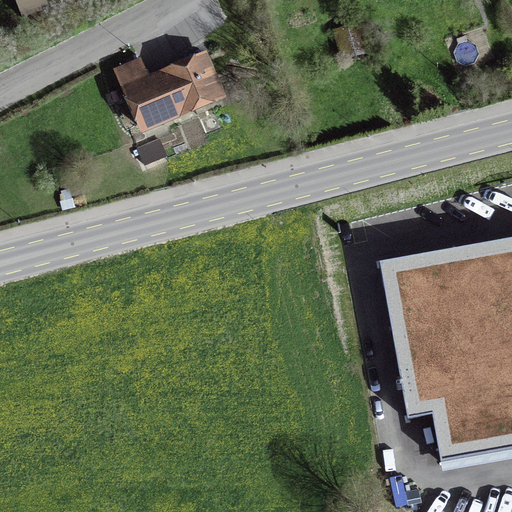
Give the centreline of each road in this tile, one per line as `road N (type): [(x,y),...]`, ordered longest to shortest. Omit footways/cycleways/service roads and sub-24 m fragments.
road 1 (primary): [(511,133),(0,267)]
road 2 (residential): [(179,0),(0,98)]
